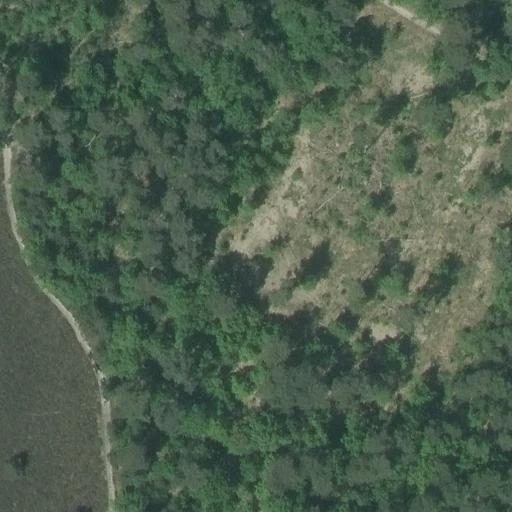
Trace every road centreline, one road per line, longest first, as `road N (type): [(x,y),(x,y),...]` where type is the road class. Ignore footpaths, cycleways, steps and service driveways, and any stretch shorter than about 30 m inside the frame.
road 1 (track): [(2,146),(511,471)]
road 2 (track): [(511,89),(376,0)]
